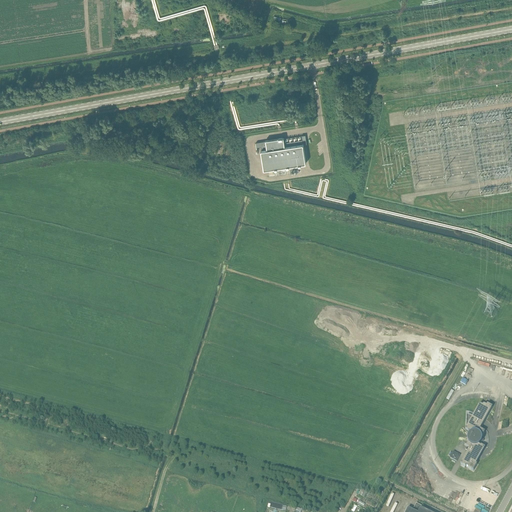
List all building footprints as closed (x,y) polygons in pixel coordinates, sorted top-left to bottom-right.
[(261,150),(263,170),(306,163),(303,144),(302,144),(302,140),(306,140),(305,135),(256,143),(256,147),(260,147),(261,150)] [(469,448),(463,459),(461,464),(466,467),(466,466),(469,467),(468,468),(473,471),(477,464),(476,464),(484,448),(479,445),(482,437),(485,432),(480,429),(493,407),(488,404),(487,406),(485,405),(484,405),(483,405),(483,406),(480,404),(465,429),(470,432),(471,432),(470,433),(469,434),(468,435),(468,436),(468,437),(468,439),(468,440),(467,440),(465,445),(469,448)] [(450,456),(457,461),(460,455),(454,452),(450,456)] [(269,502),(268,507),(270,507),(285,511),(286,506),(271,502),(269,502)] [(429,511),(428,511),(429,510),(416,503),(413,510),(408,508),(405,511),(430,511),(429,511)]
